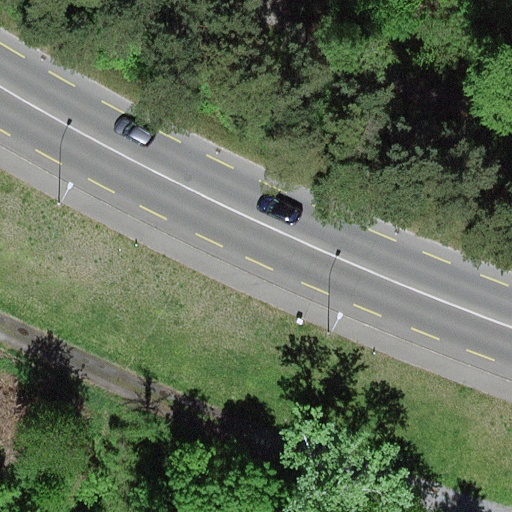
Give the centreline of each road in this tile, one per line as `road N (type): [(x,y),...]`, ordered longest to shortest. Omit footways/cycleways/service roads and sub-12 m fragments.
road 1 (primary): [(511,329),(321,251),(0,87)]
road 2 (track): [(0,317),(77,355),(499,511)]
road 3 (track): [(77,355),(55,511)]
